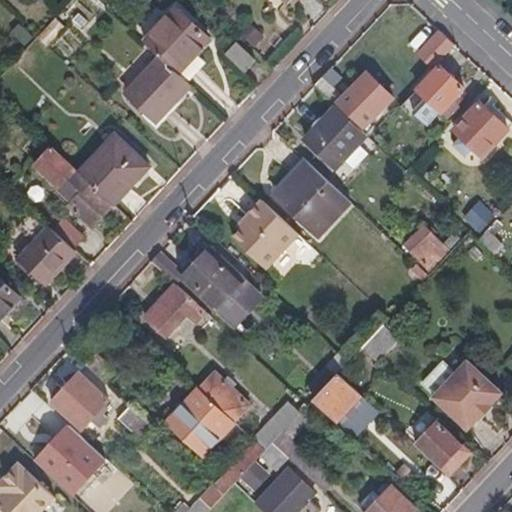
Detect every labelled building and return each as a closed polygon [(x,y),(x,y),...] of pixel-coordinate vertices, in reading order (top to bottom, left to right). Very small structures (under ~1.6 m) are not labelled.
[(231,30),(240,19),(229,9),(219,19),(231,30)] [(177,75),(208,42),(176,12),(145,44),(160,58),(177,75)] [(44,47),(61,28),(53,20),(35,39),(44,47)] [(262,38),(250,26),(241,36),(253,47),(262,38)] [(438,63),(454,46),(444,36),(427,53),(438,63)] [(254,62),(236,46),(226,56),(244,73),(254,62)] [(157,123),(191,88),(177,75),(160,58),(126,94),(157,123)] [(452,100),(463,88),(438,65),(415,90),(446,119),(458,106),(452,100)] [(364,135),(396,100),(369,75),(345,101),(329,86),(339,74),(332,67),(314,87),(336,108),(364,135)] [(482,158),(508,131),(478,103),(452,130),(462,139),(458,143),(468,153),(472,149),(482,158)] [(334,168),(365,135),(364,135),(336,108),(305,142),(334,168)] [(385,146),(392,139),(384,130),(376,137),(385,146)] [(113,205),(148,168),(114,136),(79,174),(113,205)] [(113,205),(79,174),(52,148),(35,167),(60,191),(62,203),(90,229),(113,205)] [(349,201),(306,161),(275,194),(318,235),(349,201)] [(464,218),(480,233),(497,215),(481,200),(464,218)] [(264,271),(298,236),(261,201),(243,220),(247,224),(232,241),(264,271)] [(45,225),(31,212),(17,228),(34,243),(48,228),(45,225)] [(52,231),(61,221),(54,215),(45,225),(48,228),(52,231)] [(81,240),(61,221),(52,231),(71,250),(81,240)] [(493,239),(502,228),(495,222),(486,232),(487,233),(493,239)] [(40,290),(74,253),(71,250),(52,231),(48,228),(34,243),(13,266),(40,290)] [(433,271),(449,254),(442,247),(425,229),(407,246),(433,271)] [(478,242),(496,258),(504,249),(493,239),(487,233),(478,242)] [(449,254),(460,241),(454,235),(442,247),(449,254)] [(215,308),(242,280),(209,249),(194,265),(183,278),(215,308)] [(183,278),(194,265),(190,261),(180,273),(159,253),(150,263),(174,285),(175,286),(183,278)] [(429,275),(415,263),(409,269),(423,282),(429,275)] [(234,326),(261,297),(242,280),(215,308),(234,326)] [(0,319),(19,299),(0,281),(0,319)] [(193,325),(204,313),(175,286),(174,285),(144,318),(165,338),(185,317),(193,325)] [(376,363),(396,342),(381,327),(361,349),(376,363)] [(337,375),(347,363),(337,354),(326,366),(336,376),(337,375)] [(117,377),(94,355),(84,365),(108,387),(117,377)] [(501,396),(467,363),(433,399),(467,431),(478,420),(480,422),(492,408),(491,407),(501,396)] [(314,399),(336,376),(326,366),(305,390),(314,399)] [(233,422),(248,405),(214,373),(199,390),(233,422)] [(80,430),(108,401),(80,375),(53,404),(80,430)] [(336,423),(360,398),(336,376),(314,399),(313,401),(324,411),(336,423)] [(201,456),(233,422),(199,390),(167,424),(201,456)] [(151,427),(129,407),(117,419),(140,440),(151,427)] [(336,487),(288,441),(310,418),(303,411),(295,420),(273,444),(274,446),(288,459),(328,496),(336,487)] [(273,444),(295,420),(286,412),(273,426),(271,424),(255,442),(256,443),(266,452),(273,444)] [(43,467),(68,440),(42,415),(17,442),(43,467)] [(471,454),(438,423),(417,445),(450,476),(471,454)] [(235,485),(266,452),(256,443),(215,488),(225,496),(235,485)] [(288,459),(274,446),(265,456),(279,469),(288,459)] [(0,511),(40,511),(54,498),(18,464),(3,480),(10,486),(3,493),(0,496),(0,511)] [(308,500),(315,493),(289,469),(256,505),(263,511),(318,511),(320,510),(308,500)] [(10,486),(3,480),(0,482),(0,490),(3,493),(10,486)] [(189,511),(181,503),(172,511),(209,511),(225,496),(215,488),(214,487),(191,511),(189,511)] [(413,511),(416,510),(392,487),(380,500),(371,492),(359,505),(365,511),(413,511)]
